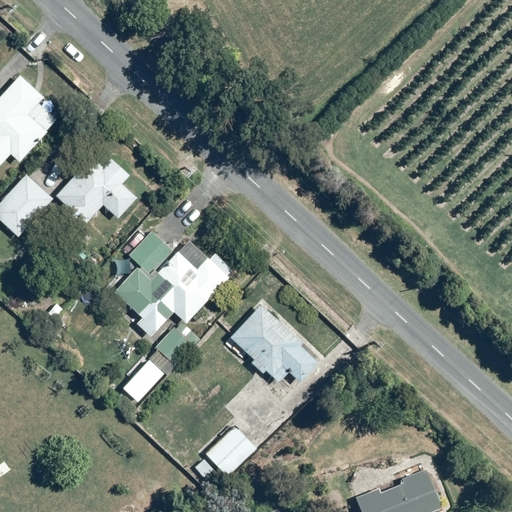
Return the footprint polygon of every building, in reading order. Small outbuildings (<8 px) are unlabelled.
[(44,98),(19,76),(0,97),(0,167),(11,155),(20,161),(57,119),(40,104),(44,98)] [(92,154),(57,193),(67,202),(61,210),(80,227),(103,202),(118,215),(137,195),(123,182),(130,172),(111,156),(104,164),(92,154)] [(50,198),(23,174),(0,198),(0,221),(15,236),(50,198)] [(151,277),(138,265),(115,289),(141,315),(136,320),(150,334),(175,309),(186,320),(229,273),(208,254),(197,266),(177,249),(151,277)] [(321,357),(262,300),(231,335),(280,380),(288,371),(299,380),(321,357)] [(198,338),(188,329),(183,325),(179,330),(173,324),(152,346),(155,349),(131,375),(148,391),(198,338)] [(135,405),(120,391),(110,401),(124,416),(135,405)] [(254,446),(233,424),(203,453),(224,475),(254,446)] [(442,511),(426,466),(354,495),(361,511),(442,511)]
